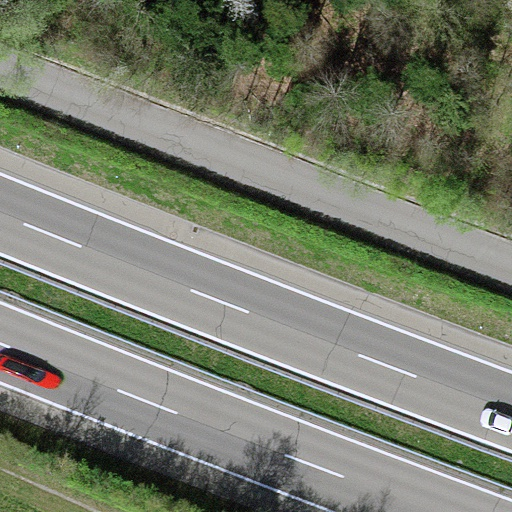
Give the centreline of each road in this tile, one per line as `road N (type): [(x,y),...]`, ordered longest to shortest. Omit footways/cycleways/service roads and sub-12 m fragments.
road 1 (unclassified): [(511,267),(0,66)]
road 2 (motorway): [(511,413),(0,215)]
road 3 (motorway): [(0,344),(436,511)]
